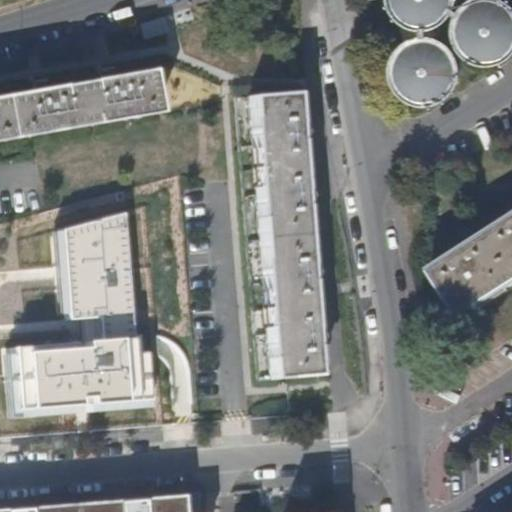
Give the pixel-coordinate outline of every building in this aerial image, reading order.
[(458,7),(459,3),(459,0),(430,0),(430,2),(431,6),(434,9),(436,12),(439,14),(443,15),(447,14),(450,14),(453,12),(456,9),(458,7)] [(511,21),(509,23),(506,25),(503,27),(502,31),(501,34),(501,37),(503,41),(504,44),(507,46),(510,47),(511,48),(511,21)] [(463,79),(465,76),(465,72),(465,69),(463,65),(461,63),(458,60),(454,59),(451,59),(447,59),(444,60),(441,63),(439,65),(437,68),(436,72),(436,76),(438,79),(439,82),(442,84),(445,86),(449,88),(452,88),(456,87),(459,85),(462,82),(463,79)] [(147,74),(111,80),(104,82),(99,83),(44,92),(39,93),(32,94),(0,100),(0,142),(154,115),(147,74)] [(104,82),(111,80),(110,74),(98,75),(99,83),(104,82)] [(39,93),(44,92),(43,86),(32,88),(32,94),(39,93)] [(309,378),(307,350),(306,340),(306,333),(302,284),(301,274),(300,264),(296,210),(296,201),(295,192),(291,143),(291,134),(290,123),(288,97),(245,100),(266,381),(282,380),(309,378)] [(300,122),(290,123),(291,134),(291,143),(301,142),(300,122)] [(305,191),(295,192),(296,201),(296,210),(306,209),(305,191)] [(118,213),(57,229),(59,274),(62,320),(78,319),(79,326),(80,342),(128,339),(126,314),(118,213)] [(460,325),(511,290),(511,219),(455,256),(430,274),(460,325)] [(301,274),(302,284),(311,283),(310,264),(300,264),(301,274)] [(306,340),(307,350),(316,349),(315,332),(306,333),(306,340)] [(10,346),(14,412),(82,408),(148,404),(145,351),(129,352),(128,339),(80,342),(10,346)] [(174,511),(174,498),(152,500),(19,511),(174,511)]
